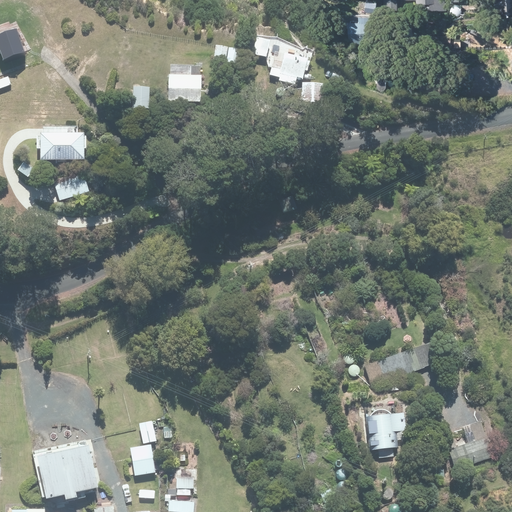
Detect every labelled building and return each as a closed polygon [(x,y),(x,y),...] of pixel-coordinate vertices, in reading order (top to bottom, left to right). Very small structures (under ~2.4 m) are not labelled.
[(395,0),(383,0),(384,10),(395,10),(395,0)] [(403,0),(404,0),(416,0),(418,0),(418,5),(429,4),(429,11),(449,10),(448,0),(403,0)] [(367,1),(365,10),(374,12),(375,3),(367,1)] [(359,23),(348,23),(348,43),(371,43),(371,16),(359,16),(359,23)] [(17,28),(0,34),(0,47),(5,59),(26,52),(17,28)] [(268,41),(256,39),(253,54),(265,57),(268,41)] [(227,47),(216,45),(213,60),(225,62),(227,47)] [(242,50),(230,48),(227,63),(239,65),(242,50)] [(308,58),(285,53),(279,80),(296,84),(297,79),(303,80),(308,58)] [(201,75),(169,74),(168,101),(200,102),(201,75)] [(324,84),(302,83),(301,103),(323,104),(324,84)] [(150,87),(134,87),(133,108),(149,108),(150,87)] [(41,133),(41,160),(85,160),(86,134),(41,133)] [(24,162),(18,169),(28,176),(33,169),(24,162)] [(84,174),(54,182),(60,201),(89,193),(84,174)] [(441,342),(365,366),(370,383),(446,360),(441,342)] [(403,413),(367,418),(371,451),(377,450),(378,460),(394,458),(392,449),(399,448),(397,433),(405,432),(403,413)] [(469,443),(449,449),(456,469),(492,458),(481,422),(464,427),(469,443)] [(47,488),(99,471),(84,425),(32,443),(47,488)] [(124,438),(128,461),(154,457),(151,434),(124,438)] [(94,492),(95,511),(117,511),(116,491),(94,492)] [(7,497),(5,511),(40,511),(42,501),(7,497)]
